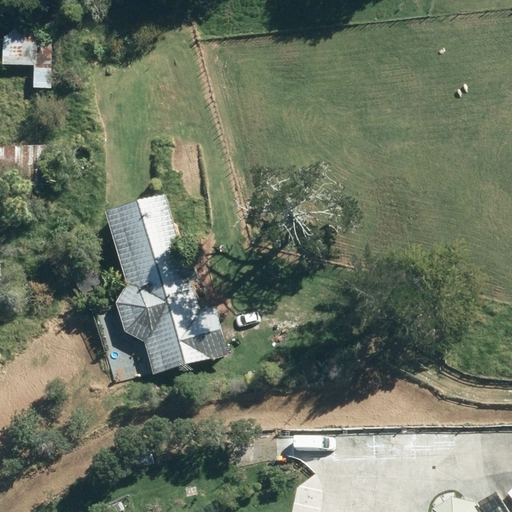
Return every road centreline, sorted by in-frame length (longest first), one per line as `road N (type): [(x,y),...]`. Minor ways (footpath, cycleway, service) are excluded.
road 1 (track): [(511,389),(265,288)]
road 2 (track): [(269,439),(511,448)]
